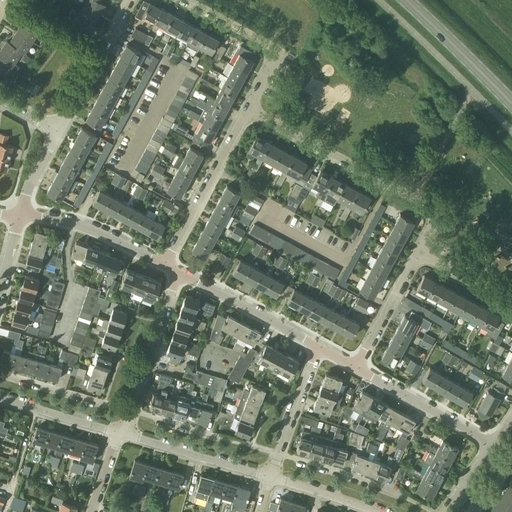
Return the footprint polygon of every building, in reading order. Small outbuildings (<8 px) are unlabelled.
[(99,18),(106,6),(95,0),(87,0),(83,9),(99,18)] [(143,16),(154,22),(162,8),(150,2),(145,2),(143,7),(146,11),(143,16)] [(162,8),(154,22),(151,27),(156,29),(159,24),(166,28),(173,14),(162,8)] [(91,31),(99,18),(83,9),(75,21),(91,31)] [(68,13),(65,18),(70,22),(73,17),(68,13)] [(175,37),(177,34),(184,21),(173,14),(166,28),(164,31),(175,37)] [(34,42),(42,30),(25,19),(18,31),(34,42)] [(188,40),(196,27),(184,21),(177,34),(188,40)] [(147,34),(135,27),(131,36),(143,42),(147,34)] [(198,51),(200,47),(207,33),(196,27),(188,40),(186,44),(198,51)] [(18,31),(10,43),(23,52),(26,54),(34,42),(18,31)] [(212,53),(219,40),(207,33),(200,47),(212,53)] [(153,37),(147,34),(143,42),(148,45),(153,37)] [(23,52),(10,43),(7,42),(0,52),(0,54),(15,64),(23,52)] [(166,54),(171,45),(167,43),(162,52),(166,54)] [(220,58),(226,47),(221,44),(214,55),(220,58)] [(128,45),(122,55),(136,63),(140,65),(145,55),(141,53),(142,52),(128,45)] [(170,56),(175,47),(171,45),(166,54),(170,56)] [(0,54),(0,71),(6,75),(8,76),(15,64),(0,54)] [(248,74),(254,62),(240,54),(234,66),(248,74)] [(130,74),(136,63),(122,55),(116,66),(130,74)] [(152,72),(159,59),(158,58),(154,55),(152,58),(146,69),(152,72)] [(194,66),(199,57),(196,55),(192,61),(190,64),(194,66)] [(124,85),(130,74),(116,66),(110,77),(124,85)] [(227,77),(241,85),(248,74),(234,66),(228,77),(227,77)] [(146,83),(152,72),(146,69),(141,80),(146,83)] [(196,80),(198,76),(189,71),(187,76),(196,80)] [(225,81),(221,89),(235,96),(241,85),(227,77),(228,77),(220,73),(218,77),(225,81)] [(193,85),(196,80),(187,76),(184,80),(193,85)] [(118,95),(124,85),(110,77),(104,88),(118,95)] [(140,93),(143,89),(146,83),(141,80),(135,90),(140,93)] [(190,90),(193,85),(184,80),(182,85),(190,90)] [(36,82),(31,91),(35,93),(40,85),(36,82)] [(188,94),(190,90),(182,85),(179,89),(188,94)] [(112,106),(118,95),(104,88),(98,99),(112,106)] [(185,99),(188,94),(179,89),(176,95),(185,99)] [(221,89),(215,100),(229,108),(235,96),(221,89)] [(134,104),(139,96),(140,93),(135,90),(129,101),(134,104)] [(182,104),(185,99),(176,95),(174,99),(182,104)] [(196,105),(199,100),(192,97),(190,101),(196,105)] [(106,117),(112,106),(98,99),(93,110),(106,117)] [(180,109),(182,104),(174,99),(171,104),(180,109)] [(223,119),(229,108),(215,100),(209,112),(223,119)] [(129,115),(134,104),(129,101),(123,112),(129,115)] [(178,113),(180,109),(171,104),(169,109),(178,113)] [(175,118),(178,113),(169,109),(166,113),(175,118)] [(101,128),(106,117),(93,110),(87,120),(101,128)] [(123,126),(129,115),(123,112),(117,123),(123,126)] [(209,112),(206,117),(201,115),(198,120),(203,122),(203,123),(217,131),(223,119),(209,112)] [(175,118),(166,113),(164,118),(164,117),(163,118),(172,123),(175,118)] [(169,128),(172,123),(163,118),(160,123),(169,128)] [(117,136),(123,126),(117,123),(112,133),(117,136)] [(166,133),(169,128),(160,123),(157,128),(166,133)] [(178,124),(176,123),(173,127),(174,128),(175,129),(185,135),(189,129),(178,124)] [(217,131),(203,123),(197,134),(195,133),(192,140),(204,146),(207,140),(211,142),(217,131)] [(91,146),(97,135),(83,128),(77,138),(91,146)] [(163,139),(166,133),(157,128),(154,133),(163,139)] [(0,134),(0,156),(9,158),(12,146),(6,144),(8,135),(1,133),(0,134)] [(161,144),(163,139),(154,133),(151,139),(161,144)] [(260,165),(263,159),(261,158),(270,142),(257,135),(249,151),(258,156),(255,162),(260,165)] [(85,157),(91,146),(77,138),(71,149),(85,157)] [(155,155),(161,144),(151,139),(145,149),(155,155)] [(107,155),(113,144),(108,141),(102,152),(107,155)] [(174,152),(177,146),(167,141),(164,146),(174,152)] [(273,164),(282,149),(270,142),(261,158),(263,159),(273,164)] [(164,146),(161,152),(171,157),(174,152),(164,146)] [(198,165),(203,154),(191,147),(185,157),(179,154),(179,155),(198,165)] [(79,168),(85,157),(71,149),(65,160),(79,168)] [(144,174),(155,155),(145,149),(135,169),(144,174)] [(280,176),(284,178),(288,172),(285,171),(294,155),(282,149),(273,164),(283,170),(280,176)] [(100,165),(101,166),(105,158),(100,155),(96,163),(100,165)] [(192,176),(198,165),(179,155),(173,165),(179,169),(192,176)] [(307,162),(294,155),(285,171),(288,172),(298,178),(305,181),(312,169),(305,166),(307,162)] [(0,169),(6,171),(9,158),(0,156),(0,169)] [(74,179),(79,168),(65,160),(59,171),(74,179)] [(162,173),(165,168),(155,163),(153,168),(162,173)] [(234,165),(229,168),(232,173),(237,170),(234,165)] [(94,166),(90,173),(95,176),(100,169),(94,166)] [(153,168),(150,173),(159,178),(162,173),(153,168)] [(245,176),(249,178),(254,170),(252,169),(250,168),(245,176)] [(186,187),(188,183),(192,176),(179,169),(173,180),(186,187)] [(321,170),(312,186),(319,189),(316,195),(319,197),(323,200),(324,199),(327,193),(325,193),(334,177),(321,170)] [(68,189),(74,179),(59,171),(54,182),(68,189)] [(116,185),(122,175),(116,172),(111,182),(116,185)] [(141,181),(144,175),(140,172),(136,179),(141,181)] [(121,188),(126,178),(122,175),(116,185),(121,188)] [(88,177),(84,184),(90,187),(94,179),(88,177)] [(337,199),(346,184),(334,177),(325,193),(327,194),(324,200),(334,205),(337,199)] [(180,197),(186,187),(173,180),(167,191),(180,197)] [(62,200),(68,189),(54,182),(48,193),(62,200)] [(290,194),(296,198),(302,186),(296,183),(290,194)] [(138,196),(143,187),(138,184),(133,194),(138,196)] [(348,213),(351,207),(350,206),(358,190),(346,184),(337,199),(347,204),(343,211),(348,213)] [(235,203),(241,192),(227,185),(221,196),(235,203)] [(83,186),(78,195),(84,197),(88,189),(83,186)] [(303,186),(302,186),(296,198),(300,200),(302,201),(308,189),(303,186)] [(142,199),(148,189),(143,187),(138,196),(142,199)] [(104,209),(111,196),(100,190),(93,203),(104,209)] [(362,213),(370,197),(358,190),(350,206),(351,207),(362,213)] [(260,206),(264,199),(255,194),(251,201),(260,206)] [(78,195),(74,203),(78,206),(79,206),(84,197),(78,195)] [(115,215),(122,202),(111,196),(104,209),(115,215)] [(229,214),(235,203),(221,196),(215,207),(229,214)] [(320,211),(322,207),(320,206),(323,200),(319,197),(315,204),(319,206),(317,210),(320,211)] [(172,209),(174,203),(165,198),(162,203),(172,209)] [(126,221),(133,208),(122,202),(115,215),(126,221)] [(169,214),(172,209),(162,203),(159,209),(169,214)] [(376,211),(382,213),(386,206),(380,203),(376,211)] [(254,214),(257,209),(247,204),(244,209),(254,214)] [(223,225),(229,214),(215,207),(210,218),(223,225)] [(143,214),(133,208),(126,221),(136,227),(143,214)] [(251,219),(254,214),(244,209),(242,214),(251,219)] [(345,219),(348,213),(343,211),(340,217),(345,219)] [(147,232),(154,220),(143,214),(136,227),(147,232)] [(370,221),(376,224),(380,217),(374,214),(370,221)] [(408,232),(414,221),(400,214),(394,224),(408,232)] [(317,224),(322,226),(326,219),(321,216),(317,224)] [(217,236),(223,225),(210,218),(204,228),(217,236)] [(158,238),(165,225),(154,220),(147,232),(158,238)] [(259,226),(254,223),(249,233),(254,236),(259,226)] [(402,243),(408,232),(394,224),(388,235),(402,243)] [(243,236),(245,231),(236,225),(233,231),(243,236)] [(355,239),(360,229),(354,225),(348,235),(355,239)] [(365,232),(370,235),(374,228),(369,225),(365,232)] [(254,236),(258,238),(264,229),(259,226),(254,236)] [(211,247),(217,236),(204,228),(198,239),(211,247)] [(46,245),(50,233),(36,229),(32,241),(46,245)] [(258,238),(263,241),(268,231),(264,229),(258,238)] [(511,234),(503,230),(496,242),(511,250),(511,234)] [(240,241),(243,236),(233,231),(230,236),(240,241)] [(263,241),(268,244),(273,234),(268,231),(263,241)] [(268,244),(273,246),(278,236),(273,234),(268,244)] [(359,243),(364,246),(368,238),(363,235),(359,243)] [(397,253),(402,243),(388,235),(383,246),(397,253)] [(62,250),(65,238),(59,236),(58,240),(54,239),(51,247),(52,247),(62,250)] [(273,246),(277,249),(283,239),(278,236),(273,246)] [(205,258),(211,247),(198,239),(192,250),(205,258)] [(277,249),(282,251),(287,241),(283,239),(277,249)] [(56,261),(57,256),(50,254),(52,247),(51,247),(46,245),(32,241),(29,253),(56,261)] [(282,251),(287,254),(292,244),(287,241),(282,251)] [(76,242),(71,255),(83,259),(88,246),(76,242)] [(256,255),(262,245),(257,242),(251,252),(256,255)] [(287,254),(291,256),(297,246),(292,244),(287,254)] [(262,257),(267,248),(262,245),(256,255),(262,257)] [(88,246),(83,259),(94,263),(99,250),(88,246)] [(291,256),(296,259),(301,249),(297,246),(291,256)] [(362,249),(357,246),(353,254),(356,255),(358,257),(362,249)] [(391,264),(397,253),(383,246),(377,257),(391,264)] [(296,259),(292,268),(296,270),(301,261),(306,251),(301,249),(296,259)] [(105,267),(110,254),(99,250),(94,263),(105,267)] [(301,261),(305,264),(311,254),(306,251),(301,261)] [(221,264),(226,255),(221,252),(216,262),(221,264)] [(55,265),(56,261),(29,253),(25,264),(39,269),(40,264),(46,266),(47,263),(55,265)] [(103,273),(100,280),(104,282),(107,274),(109,269),(117,272),(122,259),(110,254),(105,267),(103,273)] [(278,266),(283,256),(278,254),(273,263),(278,266)] [(305,264),(310,266),(315,257),(311,254),(305,264)] [(226,267),(231,258),(226,255),(221,264),(226,267)] [(283,269),(288,259),(283,256),(278,266),(283,269)] [(310,266),(315,269),(320,259),(315,257),(310,266)] [(357,260),(351,257),(347,265),(353,267),(357,260)] [(385,275),(391,264),(377,257),(371,268),(385,275)] [(244,278),(251,265),(240,259),(233,272),(244,278)] [(315,269),(320,271),(325,262),(320,259),(315,269)] [(320,271),(324,274),(330,264),(325,262),(320,271)] [(324,274),(329,277),(334,267),(330,264),(324,274)] [(255,284),(262,271),(251,265),(244,278),(255,284)] [(329,277),(334,279),(339,269),(334,267),(329,277)] [(132,291),(138,272),(127,268),(121,284),(132,288),(132,291)] [(379,286),(385,275),(371,268),(365,278),(379,286)] [(44,269),(43,275),(54,278),(56,272),(44,269)] [(265,290),(272,277),(262,271),(255,284),(265,290)] [(311,284),(316,274),(311,271),(305,281),(311,284)] [(349,274),(344,271),(340,278),(345,281),(349,274)] [(142,298),(150,276),(138,272),(132,291),(133,292),(132,295),(141,298),(142,298)] [(316,286),(321,277),(316,274),(311,284),(316,286)] [(427,294),(435,280),(424,274),(416,289),(427,294)] [(36,291),(39,279),(26,275),(22,286),(36,291)] [(43,275),(41,281),(52,284),(53,280),(54,278),(43,275)] [(155,297),(161,281),(150,276),(142,298),(149,301),(151,295),(155,297)] [(276,295),(283,282),(272,277),(265,290),(276,295)] [(340,278),(337,283),(346,288),(349,283),(346,281),(345,281),(340,278)] [(373,297),(379,286),(365,278),(359,289),(373,297)] [(109,287),(105,298),(111,300),(115,290),(119,281),(113,279),(110,288),(109,287)] [(52,284),(51,286),(63,290),(64,284),(53,280),(52,284)] [(438,300),(446,286),(435,280),(427,294),(438,300)] [(332,283),(327,292),(332,295),(337,286),(332,283)] [(40,296),(48,299),(48,298),(49,295),(41,292),(36,291),(22,286),(19,298),(32,302),(34,295),(40,297),(40,296)] [(50,290),(50,292),(61,296),(63,290),(51,286),(50,290)] [(99,296),(101,290),(100,290),(97,289),(89,286),(87,292),(99,296)] [(337,286),(332,295),(337,298),(343,289),(337,286)] [(449,306),(457,292),(446,286),(438,300),(449,306)] [(298,307),(305,294),(294,288),(287,301),(298,307)] [(59,302),(60,299),(61,296),(50,292),(49,295),(48,298),(59,302)] [(97,302),(99,296),(87,292),(86,298),(97,302)] [(460,312),(467,298),(457,292),(449,306),(460,312)] [(203,304),(198,302),(199,299),(186,294),(182,306),(211,316),(215,304),(204,300),(203,304)] [(309,313),(316,300),(305,294),(298,307),(309,313)] [(106,310),(110,300),(105,299),(105,298),(99,296),(97,302),(96,303),(100,304),(98,308),(106,310)] [(366,307),(369,302),(359,297),(356,302),(366,307)] [(32,302),(19,298),(15,310),(29,314),(35,316),(42,318),(43,316),(54,319),(56,313),(44,310),(43,313),(36,311),(37,311),(30,309),(32,302)] [(59,302),(48,298),(48,299),(46,304),(57,308),(59,302)] [(84,304),(95,308),(96,303),(97,302),(86,298),(84,304)] [(471,318),(478,304),(467,298),(460,312),(471,318)] [(320,319),(327,306),(316,300),(309,313),(320,319)] [(418,311),(421,306),(411,300),(408,305),(418,311)] [(363,312),(366,307),(356,302),(354,307),(363,312)] [(93,314),(95,308),(84,304),(81,310),(93,314)] [(480,327),(489,310),(478,304),(471,318),(477,321),(474,326),(478,329),(480,327)] [(211,316),(182,306),(178,317),(205,326),(206,322),(199,320),(200,318),(193,316),(195,311),(211,316)] [(331,325),(338,312),(327,306),(320,319),(331,325)] [(429,317),(432,312),(421,306),(418,311),(429,317)] [(123,325),(127,313),(113,308),(110,320),(123,325)] [(41,322),(42,318),(35,316),(29,314),(15,310),(12,322),(25,326),(28,318),(34,320),(41,322)] [(90,323),(93,314),(81,310),(78,319),(90,323)] [(431,321),(412,310),(409,316),(405,314),(399,325),(413,332),(417,324),(427,329),(431,321)] [(498,334),(504,322),(498,319),(500,315),(489,310),(480,327),(487,331),(486,333),(495,338),(498,334)] [(341,330),(348,318),(338,312),(331,325),(341,330)] [(439,324),(442,318),(432,312),(429,317),(439,324)] [(226,318),(218,313),(210,338),(211,338),(219,342),(219,343),(220,343),(223,336),(222,335),(223,333),(221,332),(222,331),(221,330),(222,327),(232,332),(239,320),(228,314),(226,318)] [(52,325),(54,321),(54,319),(43,316),(41,322),(52,325)] [(203,330),(205,326),(178,317),(174,329),(188,333),(190,326),(196,328),(203,330)] [(110,320),(109,320),(104,318),(101,325),(98,324),(96,328),(106,331),(119,336),(123,325),(110,320)] [(352,336),(359,323),(348,318),(341,330),(352,336)] [(450,330),(453,324),(442,318),(439,324),(450,330)] [(88,328),(90,323),(78,319),(76,325),(88,328)] [(243,338),(250,326),(239,320),(232,332),(243,338)] [(51,331),(52,325),(41,322),(39,328),(51,331)] [(37,334),(39,328),(28,324),(26,331),(37,334)] [(86,335),(88,328),(76,325),(74,331),(86,335)] [(407,343),(413,332),(399,325),(393,336),(407,343)] [(254,344),(260,331),(250,326),(243,338),(254,344)] [(115,348),(119,336),(106,331),(92,327),(91,331),(98,334),(98,335),(104,337),(102,343),(115,348)] [(49,337),(51,331),(39,328),(37,334),(46,336),(49,337)] [(17,346),(19,339),(21,333),(9,329),(7,336),(15,338),(13,345),(17,346)] [(184,345),(188,333),(174,329),(171,340),(184,345)] [(84,341),(86,336),(85,335),(86,335),(74,331),(73,337),(84,341)] [(435,339),(435,338),(425,332),(423,337),(433,343),(435,339)] [(503,337),(498,334),(495,338),(493,341),(499,344),(503,337)] [(94,346),(96,339),(86,336),(84,341),(84,342),(94,346)] [(401,354),(407,343),(393,336),(388,347),(401,354)] [(82,347),(84,342),(84,341),(73,337),(70,343),(81,346),(82,347)] [(433,343),(423,337),(420,343),(430,348),(435,339),(433,343)] [(453,351),(456,345),(445,339),(442,344),(453,351)] [(181,365),(182,362),(179,361),(180,358),(180,356),(184,345),(171,340),(167,352),(171,353),(168,361),(178,364),(181,365)] [(495,352),(499,344),(493,341),(489,349),(495,352)] [(91,356),(94,346),(84,342),(82,347),(80,353),(91,356)] [(269,363),(277,348),(266,342),(258,357),(269,363)] [(68,349),(79,353),(81,346),(70,343),(68,349)] [(27,355),(23,369),(35,372),(39,359),(40,353),(42,346),(38,345),(36,352),(29,350),(27,355)] [(463,357),(466,351),(456,345),(453,351),(463,357)] [(251,360),(256,350),(250,346),(245,357),(251,360)] [(198,356),(200,351),(200,350),(190,347),(188,350),(190,351),(189,353),(198,356)] [(395,365),(401,354),(388,347),(382,357),(395,365)] [(0,360),(0,362),(11,365),(16,352),(4,348),(0,360)] [(269,363),(266,369),(271,371),(274,366),(280,369),(288,354),(277,348),(269,363)] [(62,350),(59,357),(63,359),(62,362),(68,364),(72,353),(62,350)] [(447,363),(452,353),(447,350),(441,360),(447,363)] [(474,363),(477,358),(466,351),(463,357),(474,363)] [(11,365),(23,369),(27,355),(16,352),(11,365)] [(72,353),(68,364),(74,366),(78,355),(72,353)] [(108,369),(111,357),(98,353),(94,364),(108,369)] [(456,365),(460,358),(452,353),(447,363),(452,366),(453,364),(456,365)] [(245,357),(241,354),(238,359),(237,360),(248,366),(251,360),(245,357)] [(290,374),(298,359),(288,354),(280,369),(290,374)] [(491,364),(496,357),(490,354),(486,361),(491,364)] [(35,372),(46,376),(50,362),(39,359),(35,372)] [(411,372),(416,362),(411,359),(405,369),(411,372)] [(245,371),(248,366),(237,360),(234,365),(245,371)] [(58,379),(62,366),(50,362),(46,376),(58,379)] [(416,374),(421,365),(416,362),(411,372),(416,374)] [(511,379),(511,365),(508,363),(502,374),(511,379)] [(104,380),(108,369),(94,364),(91,375),(104,380)] [(242,376),(245,371),(234,365),(231,370),(242,376)] [(474,365),(471,371),(480,376),(483,371),(474,365)] [(433,386),(441,373),(430,367),(422,380),(433,386)] [(193,379),(195,373),(185,370),(183,376),(193,379)] [(199,383),(202,372),(197,370),(196,373),(195,373),(193,379),(194,380),(193,382),(199,383)] [(239,383),(242,377),(242,376),(231,370),(228,377),(239,383)] [(76,375),(84,378),(84,377),(89,379),(87,387),(100,391),(104,380),(91,375),(85,373),(77,371),(76,375)] [(471,371),(468,376),(477,381),(480,376),(471,371)] [(202,372),(199,383),(205,385),(208,373),(204,372),(202,372)] [(338,389),(342,378),(326,372),(322,383),(338,389)] [(161,409),(171,376),(160,373),(158,380),(165,382),(163,388),(162,388),(160,394),(153,392),(149,406),(161,409)] [(211,387),(214,375),(208,373),(205,385),(211,387)] [(444,392),(452,379),(441,373),(433,386),(444,392)] [(217,389),(220,377),(214,375),(211,387),(217,389)] [(178,395),(173,393),(172,391),(174,384),(170,382),(172,376),(171,376),(161,409),(173,413),(177,399),(178,395)] [(224,391),(227,379),(220,377),(217,389),(224,391)] [(455,398),(462,385),(452,379),(444,392),(455,398)] [(339,403),(343,392),(338,389),(322,383),(317,395),(334,401),(339,403)] [(247,396),(261,401),(265,389),(252,384),(249,391),(244,389),(243,390),(242,394),(247,396)] [(465,405),(473,392),(462,385),(455,398),(465,405)] [(347,386),(345,392),(352,394),(354,388),(347,386)] [(505,392),(494,386),(491,392),(488,391),(477,411),(479,415),(485,419),(488,417),(496,404),(498,405),(505,392)] [(196,420),(200,406),(201,400),(194,398),(197,391),(192,389),(190,397),(190,398),(189,403),(188,403),(184,416),(196,420)] [(221,402),(224,391),(217,389),(214,400),(221,402)] [(359,421),(373,396),(362,390),(352,408),(348,406),(342,416),(348,420),(354,410),(359,412),(355,419),(359,421)] [(243,407),(256,412),(261,401),(247,396),(242,394),(235,391),(233,395),(241,398),(238,405),(243,407)] [(206,402),(208,394),(204,393),(202,400),(201,400),(200,406),(196,420),(207,423),(211,409),(212,410),(214,404),(206,402)] [(186,397),(178,395),(177,399),(173,413),(184,416),(188,403),(189,403),(190,398),(186,397)] [(317,395),(313,406),(329,412),(334,401),(317,395)] [(376,416),(383,402),(373,396),(359,421),(364,424),(370,413),(376,416)] [(377,438),(394,408),(383,402),(376,416),(383,419),(373,436),(377,438)] [(239,418),(252,423),(256,412),(243,407),(238,405),(235,412),(228,409),(226,413),(234,416),(239,418)] [(398,426),(404,414),(394,408),(377,438),(381,440),(388,428),(392,423),(398,426)] [(234,416),(226,413),(220,411),(216,422),(223,424),(225,418),(225,417),(232,420),(234,416)] [(409,432),(416,420),(404,414),(398,426),(403,429),(395,445),(404,450),(410,440),(406,437),(408,432),(409,432)] [(309,452),(318,420),(302,415),(299,421),(312,426),(310,432),(302,430),(301,435),(297,449),(309,452)] [(248,434),(252,423),(239,418),(235,429),(248,434)] [(320,456),(326,437),(319,435),(323,422),(318,420),(309,452),(320,456)] [(0,430),(6,433),(7,433),(12,435),(15,424),(5,421),(4,427),(0,425),(0,430)] [(354,430),(360,432),(363,426),(358,423),(354,430)] [(37,427),(33,441),(44,444),(48,431),(37,427)] [(331,459),(340,433),(341,428),(337,427),(333,439),(337,440),(335,446),(324,442),(326,437),(320,456),(331,459)] [(48,431),(44,444),(56,448),(60,434),(48,431)] [(354,445),(358,433),(351,431),(348,443),(354,445)] [(343,463),(348,449),(340,447),(344,434),(340,433),(331,459),(343,463)] [(360,447),(364,435),(358,433),(354,445),(360,447)] [(57,448),(55,453),(61,455),(63,449),(68,451),(72,438),(60,434),(56,448),(57,448)] [(69,451),(67,456),(79,459),(80,458),(85,441),(72,438),(68,451),(69,451)] [(451,459),(458,447),(443,438),(437,449),(431,446),(429,450),(429,451),(429,450),(435,453),(436,451),(451,459)] [(85,441),(80,458),(92,461),(93,461),(98,444),(97,444),(90,442),(89,442),(85,441)] [(429,450),(431,446),(424,442),(422,447),(429,450)] [(398,462),(401,455),(404,450),(395,445),(394,445),(398,447),(393,457),(388,455),(385,463),(379,461),(375,474),(386,478),(391,466),(396,468),(398,462)] [(13,447),(11,453),(18,455),(20,449),(13,447)] [(445,472),(451,459),(436,451),(435,453),(435,454),(429,451),(424,461),(425,461),(430,464),(445,472)] [(363,470),(368,457),(356,453),(352,466),(363,470)] [(54,456),(49,454),(46,464),(52,465),(54,456)] [(52,465),(57,467),(60,458),(54,456),(52,465)] [(375,474),(379,461),(368,457),(363,470),(375,474)] [(141,480),(146,462),(134,459),(129,476),(141,480)] [(70,471),(76,473),(79,463),(73,461),(70,471)] [(154,480),(158,466),(146,462),(141,480),(142,477),(154,480)] [(76,473),(81,474),(84,465),(79,463),(76,473)] [(430,464),(429,466),(424,474),(418,470),(415,475),(422,479),(423,476),(438,484),(445,472),(430,464)] [(28,477),(31,466),(25,465),(22,475),(28,477)] [(402,480),(407,468),(400,465),(395,478),(402,480)] [(166,484),(171,470),(158,466),(154,480),(166,484)] [(415,475),(418,470),(411,467),(408,471),(415,475)] [(166,484),(178,488),(183,473),(171,470),(166,484)] [(201,473),(196,488),(197,488),(195,496),(207,500),(209,492),(213,477),(201,473)] [(431,497),(438,484),(423,476),(422,479),(416,488),(431,497)] [(225,481),(213,477),(209,492),(207,500),(205,506),(204,510),(210,511),(215,493),(221,495),(225,481)] [(233,499),(237,484),(225,481),(221,495),(233,499)] [(235,511),(236,509),(243,511),(250,488),(237,484),(233,499),(230,510),(235,511)] [(137,495),(143,497),(146,487),(140,485),(137,495)] [(511,508),(511,489),(508,487),(499,499),(511,508)] [(161,502),(168,504),(170,494),(164,492),(161,502)] [(15,495),(11,507),(23,511),(27,499),(15,495)] [(53,496),(52,501),(61,504),(58,511),(62,511),(74,511),(77,506),(62,501),(63,499),(53,496)] [(289,511),(293,500),(280,497),(276,511),(289,511)] [(489,511),(511,511),(511,508),(499,499),(490,511),(489,511)] [(302,511),(305,504),(293,500),(289,511),(302,511)]
